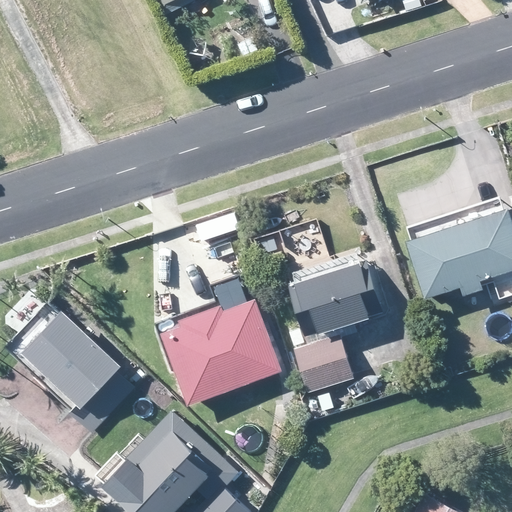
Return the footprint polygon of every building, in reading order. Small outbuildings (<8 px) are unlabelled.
[(164,0),(171,13),(197,1),(197,0),(164,0)] [(238,39),(244,53),(259,46),(249,24),(234,31),(238,39)] [(511,263),(511,202),(509,204),(507,198),(497,201),(483,205),(454,215),(455,220),(415,232),(433,290),(468,279),(471,287),(477,285),(492,281),(489,271),(511,263)] [(388,307),(372,253),(366,254),(365,249),(322,262),(319,251),(291,260),(294,271),(300,269),(302,275),(294,278),(310,330),(343,320),(388,307)] [(280,367),(290,363),(264,292),(255,295),(233,302),(230,296),(190,310),(192,316),(172,324),(185,362),(198,396),(280,367)] [(136,369),(142,364),(133,355),(130,357),(73,302),(70,306),(35,342),(88,394),(76,405),(97,426),(139,382),(138,381),(123,365),(127,361),(136,369)] [(299,342),(308,339),(304,324),(294,327),(299,342)] [(313,387),(359,373),(346,330),(300,344),(313,387)] [(254,511),(258,508),(230,483),(246,465),(179,402),(140,444),(135,449),(137,452),(115,475),(155,511),(176,511),(204,482),(213,491),(193,511),(254,511)] [(478,511),(432,486),(418,511),(478,511)]
